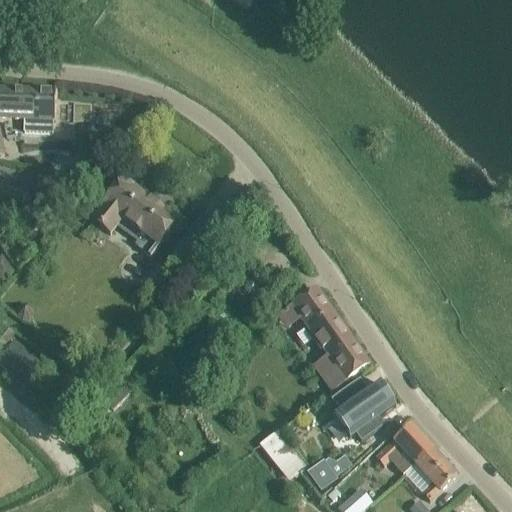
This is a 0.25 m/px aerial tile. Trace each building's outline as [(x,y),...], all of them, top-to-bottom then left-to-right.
[(55,123),(56,93),(0,90),(0,121),(27,123),(27,134),(53,135),(53,123),(55,123)] [(61,108),(60,143),(74,143),(75,108),(61,108)] [(22,175),(19,189),(39,193),(42,179),(22,175)] [(99,216),(93,223),(110,237),(117,228),(121,222),(158,250),(179,222),(162,209),(160,213),(140,198),(141,196),(124,183),(99,216)] [(0,259),(0,279),(2,282),(13,274),(1,258),(0,259)] [(369,367),(353,344),(317,293),(293,309),(329,359),(315,368),(332,393),(369,367)] [(0,332),(0,347),(3,350),(11,340),(1,332),(0,332)] [(38,363),(14,342),(0,358),(0,361),(23,381),(38,363)] [(360,382),(331,403),(338,414),(333,418),(350,442),(356,438),(361,445),(384,428),(379,421),(396,408),(378,385),(367,393),(360,382)] [(384,455),(377,461),(384,469),(390,463),(405,479),(405,478),(416,469),(433,454),(412,432),(411,430),(393,446),(384,455)] [(280,434),(262,449),(289,483),(307,469),(280,434)] [(433,454),(416,469),(433,487),(422,497),(430,505),(457,480),(456,479),(433,454)] [(335,481),(324,466),(322,464),(306,476),(320,495),(336,483),(335,481)] [(333,504),(340,497),(336,493),(329,500),(333,504)] [(361,493),(339,511),(364,511),(372,505),(361,493)]
